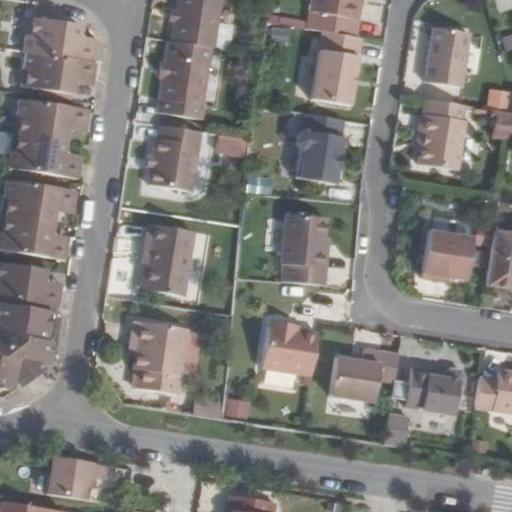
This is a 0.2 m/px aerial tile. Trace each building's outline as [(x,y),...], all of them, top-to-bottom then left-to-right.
[(220,0),(176,0),(171,40),(210,46),(213,46),(214,45),(217,20),(220,0)] [(309,0),(308,13),(351,21),(354,4),(350,3),(350,0),(309,0)] [(29,29),(25,28),(23,46),(25,46),(94,57),(96,40),(77,36),(78,31),(79,19),(32,11),(29,29)] [(233,23),(217,20),(214,45),(229,48),(233,23)] [(458,86),(466,31),(430,26),(421,80),(458,86)] [(511,30),(496,36),(501,50),(511,45),(511,30)] [(97,33),(78,31),(77,36),(96,40),(97,33)] [(342,106),(353,39),(316,32),(304,100),(342,106)] [(204,62),(208,63),(210,46),(171,40),(169,39),(158,111),(201,118),(204,104),(198,102),(200,89),(204,86),(206,78),(203,73),(204,62)] [(24,81),(72,89),(74,77),(75,71),(93,74),(95,57),(94,57),(25,46),(23,63),(27,64),(24,81)] [(93,74),(75,71),(74,77),(92,80),(93,74)] [(507,94),(484,90),(482,108),(486,108),(486,112),(491,113),(487,136),(505,138),(509,111),(504,110),(507,94)] [(16,111),(20,111),(17,129),(65,136),(67,125),(68,119),(86,121),(88,105),(18,94),(16,111)] [(459,120),(461,105),(422,99),(420,114),(418,114),(415,135),(420,135),(416,164),(455,170),(462,121),(459,120)] [(336,140),(339,123),(302,116),(299,134),(294,138),(292,146),(296,152),(292,181),(330,188),(337,140),(336,140)] [(86,121),(68,119),(67,125),(84,128),(86,121)] [(191,167),(195,168),(201,131),(161,124),(159,137),(155,137),(148,185),(187,191),(187,188),(192,184),(194,174),(191,171),(191,167)] [(8,164),(78,175),(80,157),(63,154),(64,147),(65,136),(17,129),(14,146),(10,146),(8,164)] [(246,158),(248,140),(219,136),(217,155),(246,158)] [(81,150),(64,147),(63,154),(80,157),(81,150)] [(4,194),(8,194),(5,211),(53,219),(55,208),(55,201),(73,204),(76,187),(6,177),(4,194)] [(265,180),(240,178),(240,192),(264,193),(265,180)] [(73,204),(55,201),(55,208),(72,211),(73,204)] [(0,247),(65,257),(68,240),(50,237),(51,231),(53,219),(5,211),(2,230),(0,229),(0,247)] [(279,280),(322,283),(323,264),(318,264),(320,234),(322,215),(282,213),(279,262),(281,262),(279,280)] [(143,291),(182,298),(193,234),(149,226),(146,243),(150,244),(143,291)] [(69,233),(51,231),(50,237),(68,240),(69,233)] [(462,279),(469,238),(424,231),(417,277),(433,280),(434,275),(462,279)] [(511,234),(490,231),(482,288),(511,292),(511,234)] [(0,294),(58,303),(61,286),(43,283),(44,278),(45,266),(0,258),(0,294)] [(0,294),(0,300),(57,309),(58,303),(0,294)] [(0,384),(7,386),(16,380),(18,383),(21,382),(11,369),(27,358),(36,370),(45,365),(43,361),(50,356),(57,309),(0,300),(0,384)] [(308,375),(314,331),(285,328),(285,324),(265,321),(258,368),(308,375)] [(129,347),(137,349),(136,357),(133,371),(138,372),(135,390),(177,397),(187,332),(133,323),(129,347)] [(137,349),(129,347),(128,356),(136,357),(137,349)] [(375,381),(380,352),(362,349),(360,362),(334,358),(328,395),(372,402),(375,381)] [(380,352),(375,381),(392,385),(393,381),(397,355),(380,352)] [(27,358),(11,369),(21,382),(36,370),(27,358)] [(428,370),(411,367),(408,383),(405,401),(404,406),(452,414),(457,386),(462,386),(463,375),(459,370),(449,368),(444,372),(443,377),(427,374),(428,370)] [(478,377),(474,407),(511,413),(511,372),(497,370),(496,380),(478,377)] [(408,383),(393,381),(392,385),(390,398),(405,401),(408,383)] [(221,419),(223,399),(196,396),(193,415),(221,419)] [(246,421),(250,404),(229,399),(225,415),(246,421)] [(337,414),(369,418),(371,404),(339,400),(337,414)] [(383,445),(403,448),(408,417),(388,414),(383,445)] [(486,442),(471,440),(468,457),(484,459),(486,442)] [(47,492),(85,499),(87,487),(88,476),(95,477),(104,479),(106,464),(53,455),(47,492)] [(95,477),(88,476),(87,487),(93,488),(95,477)] [(227,511),(273,511),(275,506),(230,498),(227,511)]
